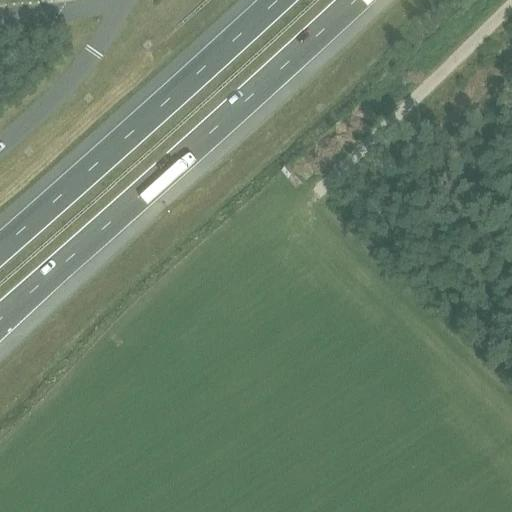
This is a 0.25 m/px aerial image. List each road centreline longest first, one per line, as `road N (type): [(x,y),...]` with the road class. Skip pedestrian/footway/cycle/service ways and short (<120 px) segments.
road 1 (motorway): [(0,320),(356,0)]
road 2 (motorway): [(278,0),(0,250)]
